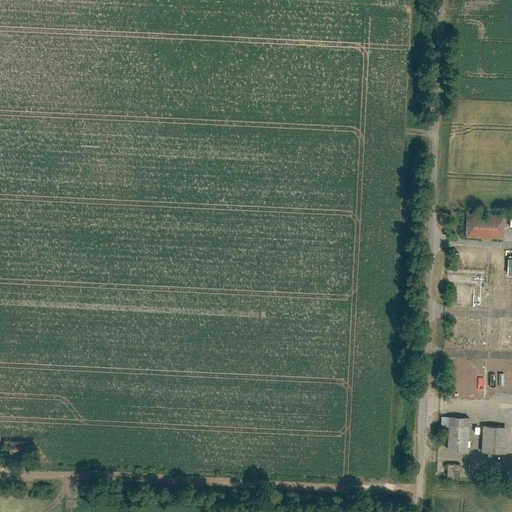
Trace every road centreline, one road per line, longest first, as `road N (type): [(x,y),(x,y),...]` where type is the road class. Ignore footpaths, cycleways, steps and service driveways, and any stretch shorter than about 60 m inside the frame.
road 1 (unclassified): [(443,0),(421,511)]
road 2 (track): [(422,492),(0,475)]
